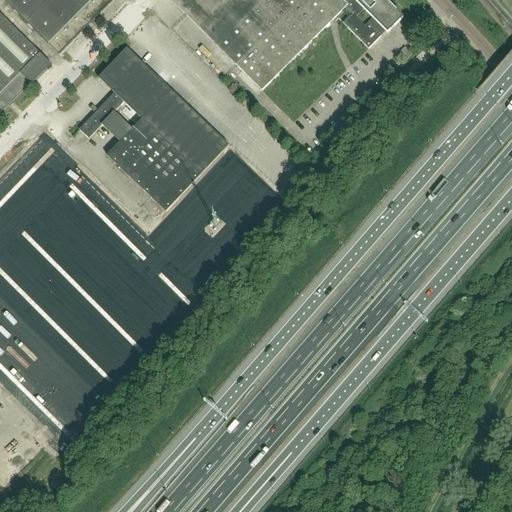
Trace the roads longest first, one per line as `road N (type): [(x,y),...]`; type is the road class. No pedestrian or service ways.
road 1 (motorway): [(511,111),(164,511)]
road 2 (motorway): [(511,74),(197,436)]
road 3 (motorway): [(205,511),(511,158)]
road 4 (motorway): [(292,451),(511,199)]
road 5 (unknown): [(278,176),(130,14)]
road 6 (unclassified): [(0,151),(144,0)]
